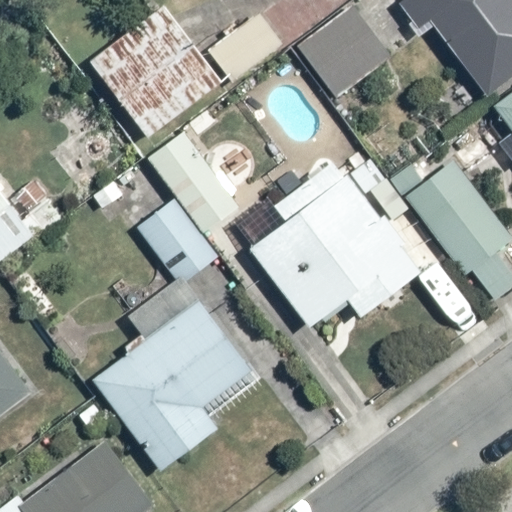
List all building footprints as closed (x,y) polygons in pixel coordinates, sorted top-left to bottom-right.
[(511,0),(395,0),(417,28),(428,20),(485,96),(511,76),(511,0)] [(222,82),(163,2),(88,58),(147,138),(222,82)] [(390,57),(351,4),(296,45),(335,98),(390,57)] [(283,42),(258,10),(206,48),(231,81),(283,42)] [(511,86),(489,104),(511,135),(511,86)] [(239,207),(185,129),(147,154),(202,233),(239,207)] [(497,305),(511,294),(511,236),(449,149),(400,184),(464,273),(470,268),(497,305)] [(247,248),(307,326),(342,300),(355,316),(420,271),(345,175),(247,248)] [(0,260),(31,236),(0,194),(0,260)] [(216,257),(171,200),(134,230),(179,286),(216,257)] [(251,370),(193,297),(90,380),(158,470),(217,428),(199,407),(251,370)] [(0,414),(30,393),(0,353),(0,414)] [(141,511),(153,504),(101,440),(1,511),(141,511)]
